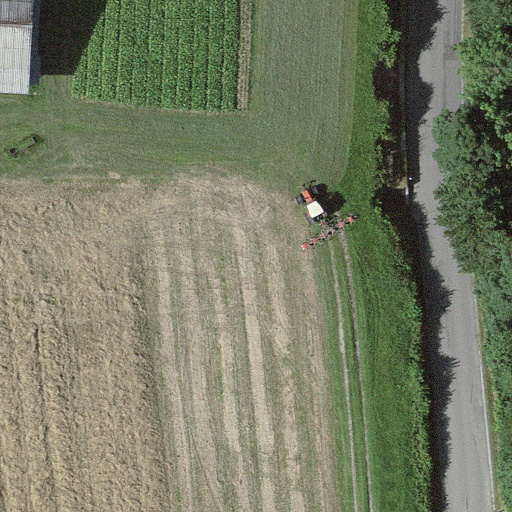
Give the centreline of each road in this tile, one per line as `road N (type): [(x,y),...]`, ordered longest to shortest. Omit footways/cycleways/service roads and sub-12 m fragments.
road 1 (track): [(361,511),(340,269),(314,191),(273,155),(221,126),(0,118)]
road 2 (tertiary): [(445,0),(447,250),(469,511)]
